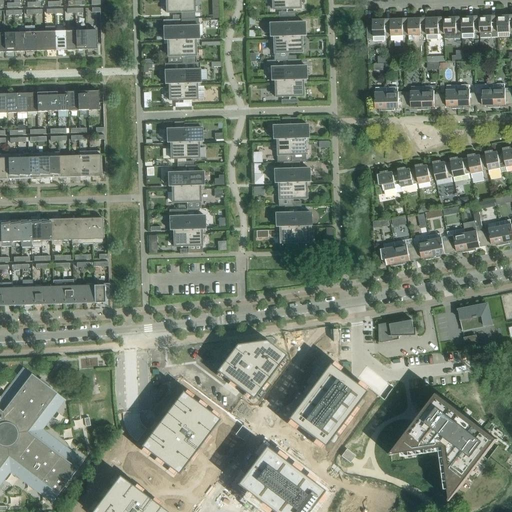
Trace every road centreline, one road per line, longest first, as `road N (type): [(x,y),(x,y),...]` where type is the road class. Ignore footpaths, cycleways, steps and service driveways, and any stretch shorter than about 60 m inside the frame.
road 1 (residential): [(0,338),(356,301)]
road 2 (residential): [(356,301),(511,271)]
road 3 (unknown): [(369,403),(284,504)]
road 4 (residential): [(190,337),(205,384),(265,426)]
